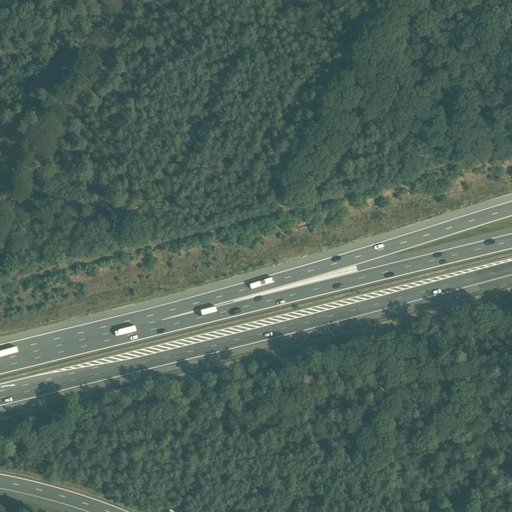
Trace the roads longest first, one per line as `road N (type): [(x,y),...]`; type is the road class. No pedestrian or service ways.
road 1 (motorway): [(0,395),(511,267)]
road 2 (motorway): [(511,209),(206,302),(162,323)]
road 3 (motorway): [(511,241),(162,323)]
road 4 (motorway): [(162,323),(0,364)]
